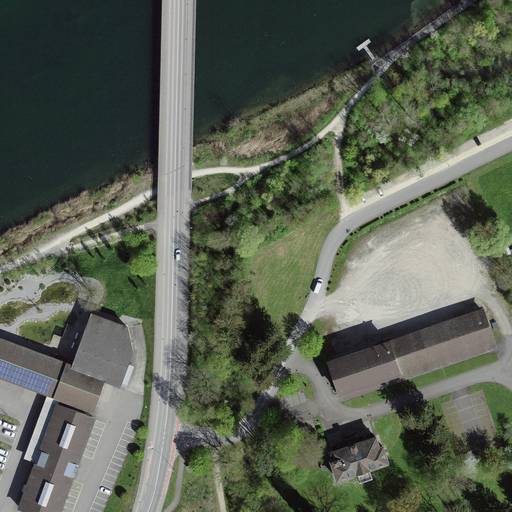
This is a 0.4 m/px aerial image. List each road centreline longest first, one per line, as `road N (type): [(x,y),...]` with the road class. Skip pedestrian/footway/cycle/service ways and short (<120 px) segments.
road 1 (residential): [(511,143),(334,236),(288,356),(244,428),(214,438),(164,434)]
road 2 (secondary): [(173,215),(164,434)]
road 3 (secondary): [(173,215),(178,0)]
road 4 (track): [(471,0),(383,66),(337,122)]
